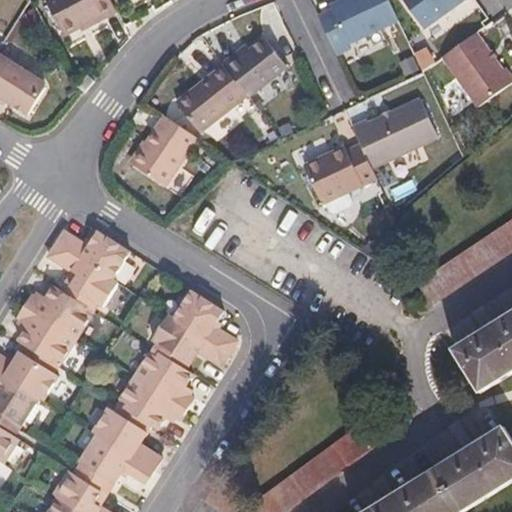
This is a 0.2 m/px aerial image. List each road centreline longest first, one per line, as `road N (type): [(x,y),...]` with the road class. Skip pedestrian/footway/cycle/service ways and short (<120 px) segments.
road 1 (residential): [(71,186),(234,289),(263,316),(267,340)]
road 2 (residential): [(56,175),(167,31),(235,0)]
road 3 (residential): [(164,511),(267,340)]
road 4 (residential): [(0,297),(71,186)]
